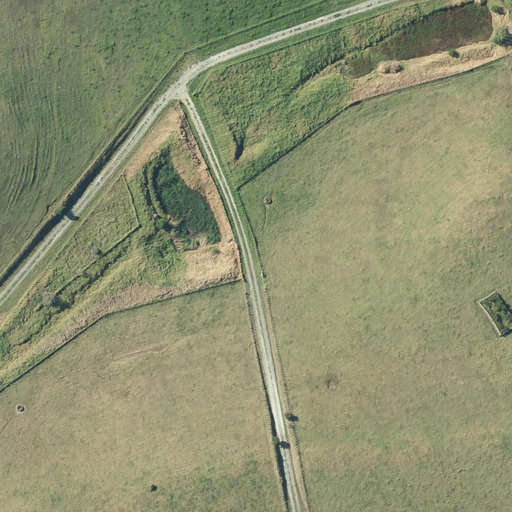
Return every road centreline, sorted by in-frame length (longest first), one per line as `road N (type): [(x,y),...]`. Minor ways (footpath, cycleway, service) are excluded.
road 1 (track): [(0,300),(191,72),(385,0)]
road 2 (track): [(178,84),(245,251),(296,511)]
